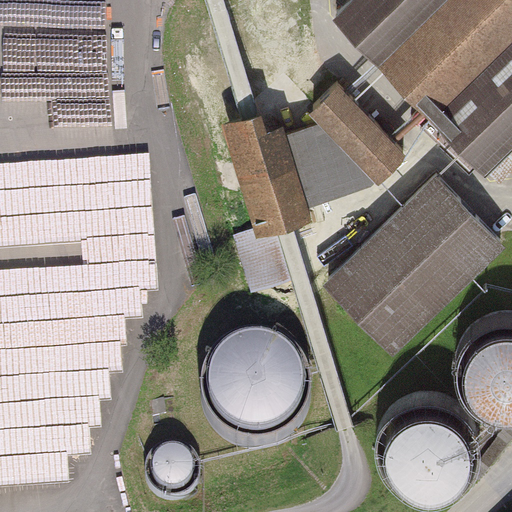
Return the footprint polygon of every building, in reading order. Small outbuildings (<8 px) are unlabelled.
[(511,511),(511,0),(349,0),(339,10),(494,168),(511,149),(511,511)] [(407,156),(338,87),(299,124),(267,134),(261,116),(222,127),(259,239),(312,224),(308,210),(379,187),(407,156)] [(0,350),(130,343),(128,315),(145,314),(143,287),(160,286),(153,157),(0,165),(0,350)] [(497,249),(436,184),(330,282),(390,347),(497,249)] [(478,405),(493,412),(511,415),(511,414),(511,315),(507,314),(492,317),(478,324),(468,335),(461,348),(458,363),(460,378),(466,392),(478,405)] [(224,438),(240,446),(258,448),(275,444),(290,434),(301,420),(306,402),(305,385),(298,368),(286,355),(271,347),(253,344),(237,347),(223,354),(212,366),(205,380),(202,396),(204,411),(211,426),(224,438)] [(0,483),(73,480),(71,453),(94,451),(93,425),(105,425),(104,398),(114,397),(113,373),(0,378),(0,483)] [(401,486),(416,492),(431,493),(447,490),(460,482),(470,470),(476,455),(476,439),(472,424),(463,411),(451,402),(436,397),(420,397),(404,402),(391,413),(382,427),(379,444),(381,460),(389,475),(401,486)] [(155,490),(162,494),(169,496),(176,496),(183,493),(189,488),(193,482),(194,475),(194,467),(191,461),(185,455),(179,452),(171,451),(164,452),(157,456),(152,462),(149,469),(149,476),(151,484),(155,490)]
